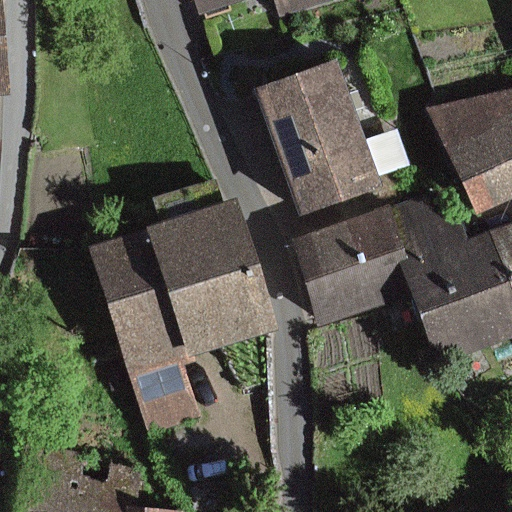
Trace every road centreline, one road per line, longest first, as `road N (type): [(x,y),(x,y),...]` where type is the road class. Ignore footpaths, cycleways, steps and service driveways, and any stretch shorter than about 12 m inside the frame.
road 1 (residential): [(295,511),(283,300),(159,0)]
road 2 (residential): [(21,0),(18,109),(0,239)]
